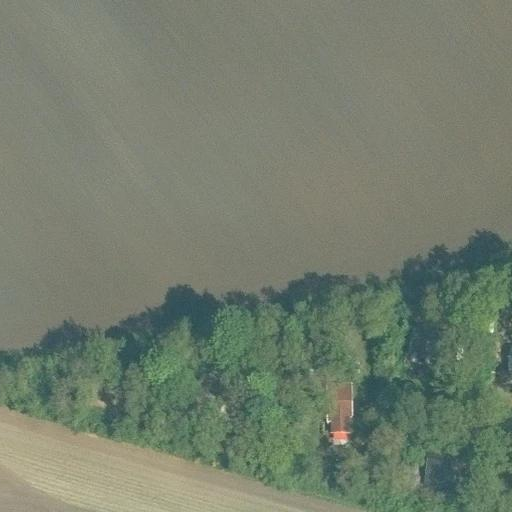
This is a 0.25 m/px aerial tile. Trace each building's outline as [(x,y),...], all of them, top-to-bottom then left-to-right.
[(450,366),(455,340),(442,338),(443,334),(431,332),(426,358),(431,359),(430,362),(450,366)] [(230,406),(236,396),(206,379),(196,396),(201,399),(195,409),(218,422),(227,405),(230,406)] [(350,441),(350,423),(352,423),(352,390),(327,390),(327,429),(331,429),(331,441),(350,441)] [(173,427),(183,414),(174,408),(165,421),(173,427)] [(453,485),(458,451),(431,448),(426,486),(441,488),(442,483),(453,485)]
